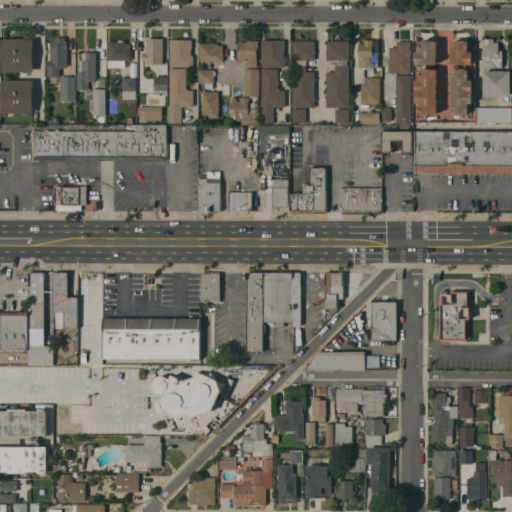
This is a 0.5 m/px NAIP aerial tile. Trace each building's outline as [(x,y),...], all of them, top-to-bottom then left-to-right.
[(51,40),(56,40),(56,36),(66,36),(66,40),(68,40),(68,66),(63,66),(63,68),(60,68),(60,75),(48,75),(48,60),(51,60),(51,40)] [(25,38),(25,37),(30,37),(30,38),(34,38),(34,71),(17,70),(17,74),(14,74),(14,71),(2,71),(3,38),(25,38)] [(163,63),(146,63),(146,59),(143,59),(143,52),(146,52),(146,37),(164,37),(163,63)] [(494,38),(494,41),(499,41),(499,49),(503,49),(503,66),(483,66),(483,58),(482,58),(482,49),(484,49),(484,38),(494,38)] [(170,39),(192,39),(193,47),(191,47),(191,55),(194,55),(194,66),(170,66),(170,39)] [(262,39),(285,39),(285,55),(286,55),(286,67),(262,66),(262,39)] [(380,66),(374,66),(374,71),(368,71),(368,66),(359,66),(359,43),(365,43),(365,39),(379,39),(380,66)] [(437,63),(416,63),(416,51),(420,51),(421,40),(423,40),(423,39),(430,39),(430,40),(438,40),(437,63)] [(452,40),(459,40),(459,39),(466,39),(466,41),(469,41),(469,51),(473,51),(473,63),(452,63),(452,40)] [(244,68),(248,68),(248,61),(238,61),(238,41),(248,41),(248,40),(259,40),(259,48),(257,48),(257,68),(259,68),(259,95),(244,95),(244,68)] [(293,65),(297,65),(297,59),(293,59),(293,40),(315,40),(315,59),(307,59),(307,71),(315,71),(315,77),(316,77),(316,79),(315,79),(315,106),(293,106),(293,65)] [(350,40),(350,59),(348,59),(348,65),(350,65),(350,106),(327,106),(327,100),(326,100),(326,97),(327,97),(327,80),(326,80),(326,77),(327,77),(327,71),(336,71),(336,64),(338,64),(338,59),(327,59),(327,53),(327,50),(327,40),(350,40)] [(411,40),(411,72),(390,72),(390,46),(397,46),(397,40),(411,40)] [(126,41),(126,43),(131,43),(131,59),(126,59),(126,67),(109,67),(109,59),(108,59),(108,41),(126,41)] [(218,42),(218,45),(223,45),(223,60),(216,60),(216,62),(213,62),(213,60),(200,60),(200,42),(218,42)] [(97,80),(89,80),(89,89),(77,88),(77,72),(80,72),(80,60),(83,60),(83,52),(97,52),(97,80)] [(437,113),(429,113),(429,114),(423,114),(423,113),(420,113),(421,102),(416,102),(416,79),(420,79),(420,69),(423,69),(423,67),(430,67),(430,69),(438,69),(437,113)] [(452,69),(459,69),(459,67),(466,67),(466,69),(469,69),(469,79),(473,79),(473,102),(469,102),(469,113),(466,113),(466,114),(459,114),(459,113),(452,113),(452,69)] [(168,105),(170,105),(170,68),(186,68),(186,88),(188,88),(188,89),(193,89),(193,106),(182,106),(182,122),(168,122),(168,105)] [(279,68),(279,80),(280,80),(280,83),(279,83),(279,88),(280,88),(280,89),(286,89),(286,106),(274,106),(274,123),(260,123),(261,103),(262,103),(262,68),(279,68)] [(214,69),(214,82),(199,82),(199,69),(214,69)] [(511,95),(484,95),(484,70),(511,69),(511,95)] [(76,100),(61,100),(61,76),(65,76),(65,73),(70,73),(70,76),(76,76),(76,100)] [(397,115),(396,115),(396,112),(397,112),(397,75),(411,75),(411,114),(412,114),(412,118),(411,118),(411,122),(397,122),(397,115)] [(137,76),(137,89),(137,98),(123,98),(123,76),(137,76)] [(167,91),(168,91),(168,94),(162,94),(162,91),(154,91),(154,76),(167,76),(167,91)] [(380,76),(380,103),(361,103),(362,82),(366,83),(366,76),(380,76)] [(34,80),(34,112),(30,112),(30,114),(25,114),(25,112),(2,112),(2,80),(34,80)] [(106,114),(93,114),(93,88),(97,88),(97,80),(105,81),(105,82),(107,82),(107,88),(106,88),(106,114)] [(219,117),(209,117),(209,114),(203,114),(203,91),(219,91),(219,117)] [(230,97),(237,97),(237,100),(241,100),(241,97),(249,97),(249,111),(252,111),(260,111),(260,123),(241,123),(241,118),(231,118),(231,115),(230,115),(230,97)] [(162,106),(162,120),(146,120),(146,114),(139,114),(139,106),(162,106)] [(511,106),(511,122),(476,122),(476,106),(511,106)] [(307,108),(306,122),(293,122),(293,108),(307,108)] [(349,108),(349,122),(336,122),(336,108),(349,108)] [(361,123),(360,112),(368,112),(368,110),(373,110),(373,112),(380,111),(381,123),(361,123)] [(135,130),(135,128),(128,128),(128,124),(143,124),(143,123),(167,123),(167,160),(35,160),(35,130),(135,130)] [(284,124),(284,135),(278,135),(278,143),(282,143),(282,162),(278,165),(261,165),(262,136),(260,136),(260,124),(284,124)] [(413,130),(413,153),(403,153),(403,141),(392,141),(392,153),(382,153),(382,130),(413,130)] [(511,130),(511,172),(416,172),(416,130),(511,130)] [(310,167),(326,166),(327,212),(290,213),(290,193),(303,192),(303,185),(311,185),(310,167)] [(221,171),(221,210),(198,210),(198,178),(208,178),(208,171),(221,171)] [(273,206),(273,184),(271,184),(271,179),(273,179),(289,178),(289,206),(273,206)] [(87,185),(87,204),(82,204),(82,210),(58,210),(58,204),(55,204),(55,185),(87,185)] [(382,186),(382,213),(342,213),(342,187),(382,186)] [(252,191),(252,210),(250,210),(250,211),(241,211),(241,210),(229,210),(229,191),(252,191)] [(69,271),(69,296),(79,296),(79,327),(56,327),(56,312),(54,312),(54,272),(69,271)] [(30,272),(45,272),(45,328),(43,328),(43,345),(29,345),(29,312),(30,272)] [(247,272),(247,349),(263,349),(263,320),(263,272),(247,272)] [(263,272),(263,320),(293,320),(293,272),(263,272)] [(302,272),(302,325),(301,325),(301,330),(293,330),(293,320),(293,272),(302,272)] [(344,298),(338,298),(338,308),(326,308),(326,298),(325,298),(325,272),(344,272),(344,298)] [(201,273),(201,300),(220,301),(221,273),(201,273)] [(443,294),(443,296),(441,296),(441,341),(468,341),(468,320),(471,320),(471,307),(469,307),(469,292),(453,292),(453,294),(443,294)] [(368,301),(367,318),(373,318),(373,340),(397,340),(398,302),(368,301)] [(29,345),(29,349),(1,349),(1,345),(0,344),(0,312),(29,312),(29,345)] [(103,317),(103,358),(201,360),(202,319),(103,317)] [(91,331),(91,354),(80,354),(80,331),(91,331)] [(30,346),(54,346),(54,365),(30,365),(30,346)] [(317,352),(316,357),(307,369),(316,369),(316,370),(366,370),(366,351),(317,352)] [(0,365),(43,365),(43,370),(39,370),(39,387),(36,390),(36,392),(22,392),(22,390),(14,390),(14,392),(9,392),(9,389),(0,389),(0,365)] [(104,365),(123,365),(123,374),(104,374),(104,365)] [(133,365),(144,365),(144,373),(132,373),(133,365)] [(153,380),(155,393),(158,393),(160,413),(169,412),(170,428),(180,427),(180,423),(187,423),(188,430),(204,428),(203,423),(194,424),(193,415),(218,413),(214,374),(153,380)] [(84,400),(74,400),(74,401),(62,401),(62,387),(73,387),(73,388),(74,388),(74,386),(83,386),(83,388),(84,388),(84,400)] [(386,393),(388,393),(388,397),(387,397),(386,406),(385,406),(384,416),(366,415),(366,412),(364,412),(364,407),(366,407),(367,403),(358,402),(358,411),(345,411),(345,409),(337,408),(337,387),(364,388),(364,389),(386,389),(386,393)] [(460,417),(459,400),(458,400),(458,387),(470,387),(471,399),(470,399),(470,406),(474,406),(474,417),(460,417)] [(488,402),(475,402),(475,389),(488,389),(488,402)] [(458,417),(447,417),(447,428),(448,428),(448,431),(447,431),(447,435),(453,435),(453,443),(444,443),(444,440),(433,440),(432,434),(430,434),(430,429),(433,429),(433,423),(435,423),(435,409),(433,409),(433,402),(431,402),(431,398),(433,398),(433,392),(447,391),(447,396),(451,396),(451,401),(450,401),(450,405),(458,405),(458,417)] [(500,423),(500,408),(499,408),(499,394),(509,394),(509,395),(511,395),(511,444),(506,444),(506,438),(505,438),(505,427),(501,423),(500,423)] [(327,421),(321,421),(321,420),(314,420),(314,396),(321,396),(321,399),(327,399),(327,421)] [(304,439),(295,439),(295,430),(284,430),(275,430),(275,413),(286,413),(286,409),(285,408),(285,406),(285,400),(303,400),(303,413),(305,413),(304,439)] [(0,435),(0,410),(9,410),(9,408),(27,408),(27,410),(39,410),(39,408),(46,408),(46,410),(48,410),(48,435),(0,435)] [(366,444),(366,435),(367,435),(367,418),(384,418),(384,423),(386,423),(386,434),(382,434),(382,444),(366,444)] [(251,434),(251,423),(255,423),(255,421),(261,421),(261,423),(265,423),(265,439),(266,439),(266,443),(273,443),(273,455),(261,455),(261,451),(254,451),(254,452),(243,452),(243,434),(251,434)] [(315,443),(306,443),(306,421),(315,421),(315,443)] [(346,422),(346,425),(353,425),(353,447),(352,447),(352,448),(346,448),(346,447),(336,448),(336,422),(346,422)] [(333,423),(326,423),(325,446),(332,446),(333,423)] [(460,426),(466,426),(466,424),(469,424),(469,426),(474,426),(474,427),(475,427),(475,431),(474,431),(474,446),(460,446),(460,426)] [(503,447),(490,447),(491,433),(503,434),(503,447)] [(161,435),(161,441),(162,441),(162,466),(149,466),(149,469),(137,469),(138,461),(126,461),(126,444),(145,444),(145,441),(146,441),(147,434),(161,435)] [(0,446),(47,446),(47,470),(46,470),(46,472),(39,472),(39,470),(27,470),(27,473),(9,473),(9,470),(0,470),(0,446)] [(390,491),(371,491),(372,465),(373,465),(373,463),(367,463),(367,446),(391,447),(390,491)] [(366,447),(366,470),(348,470),(349,457),(356,458),(356,447),(366,447)] [(511,495),(503,495),(503,485),(497,485),(497,481),(491,481),(491,459),(489,459),(490,466),(486,466),(486,462),(484,462),(484,448),(490,448),(490,449),(497,449),(497,459),(498,459),(498,458),(501,458),(501,459),(511,459),(511,495)] [(457,449),(457,474),(432,474),(432,466),(435,466),(435,449),(457,449)] [(291,450),(304,450),(304,463),(291,463),(291,450)] [(459,450),(473,450),(473,463),(459,463),(459,450)] [(218,468),(218,456),(245,455),(245,460),(237,460),(237,468),(218,468)] [(246,470),(246,468),(252,468),(252,470),(263,470),(263,458),(273,458),(273,471),(273,488),(267,488),(267,505),(234,505),(234,497),(221,497),(221,483),(234,483),(234,482),(244,482),(244,472),(245,472),(245,470),(246,470)] [(297,502),(280,502),(280,498),(279,498),(279,463),(285,463),(285,464),(294,464),(294,472),(298,472),(297,502)] [(321,464),(321,465),(329,465),(329,474),(333,474),(333,493),(324,493),(324,496),(308,496),(308,495),(307,495),(307,484),(308,484),(308,466),(307,466),(307,464),(321,464)] [(140,473),(140,491),(117,491),(117,472),(140,473)] [(488,498),(480,498),(480,501),(475,501),(475,498),(468,499),(468,478),(474,478),(474,472),(487,472),(488,498)] [(86,500),(58,500),(59,473),(73,473),(73,482),(86,482),(86,500)] [(451,498),(435,498),(435,476),(451,477),(451,498)] [(216,504),(190,503),(190,483),(196,483),(196,479),(201,479),(201,478),(204,478),(204,477),(216,477),(216,504)] [(0,480),(1,480),(17,480),(17,484),(17,487),(17,490),(1,490),(1,493),(16,493),(16,502),(0,502),(0,480)] [(353,480),(353,490),(356,490),(356,493),(353,493),(353,498),(347,498),(347,501),(343,501),(343,498),(338,498),(338,480),(353,480)] [(27,511),(15,511),(15,502),(27,502),(27,511)]
